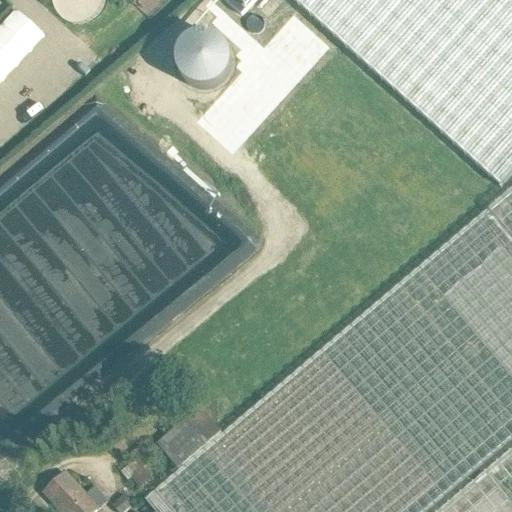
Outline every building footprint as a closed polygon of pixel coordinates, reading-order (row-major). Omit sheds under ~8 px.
[(224,0),(225,0),(242,16),(256,0),(224,0)] [(511,0),(293,0),(502,188),(511,176),(511,0)] [(177,60),(177,64),(177,69),(179,73),(181,77),(184,81),(187,84),(191,87),(195,89),(199,90),(204,91),(209,90),(213,89),(217,88),(221,85),(225,82),(228,79),(230,75),(232,70),(233,66),(233,61),(232,57),(231,52),(229,48),(226,44),(223,41),(219,39),(215,37),(210,35),(206,35),(201,35),(196,36),(192,38),(188,40),(185,43),(182,47),(180,51),(178,55),(177,60)] [(511,190),(493,207),(511,229),(511,190)] [(511,229),(493,207),(146,501),(155,511),(429,511),(511,442),(511,229)] [(353,323),(375,303),(367,295),(364,298),(361,295),(343,311),(353,323)] [(157,443),(164,452),(180,471),(223,433),(201,407),(157,443)] [(511,511),(511,453),(442,511),(511,511)] [(97,511),(107,503),(109,501),(95,486),(87,494),(67,473),(44,494),(61,511),(97,511)] [(126,495),(113,506),(118,511),(127,511),(135,505),(126,495)]
